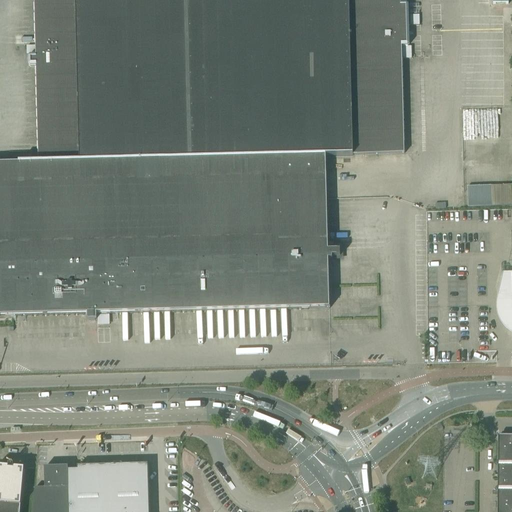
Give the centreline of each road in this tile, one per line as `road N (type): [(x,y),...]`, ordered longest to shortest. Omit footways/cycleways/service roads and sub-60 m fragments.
road 1 (unclassified): [(0,383),(394,372),(412,383),(421,403)]
road 2 (unclassified): [(0,438),(209,430),(239,494),(262,506),(323,477)]
road 3 (tertiary): [(0,418),(218,415),(278,436),(323,477)]
road 4 (unknown): [(464,257),(438,265),(441,345),(503,345),(493,225),(511,225)]
road 5 (tertiary): [(218,394),(0,400)]
road 6 (tertiary): [(357,442),(272,399),(218,394)]
road 7 (tertiary): [(337,457),(283,416),(218,394)]
